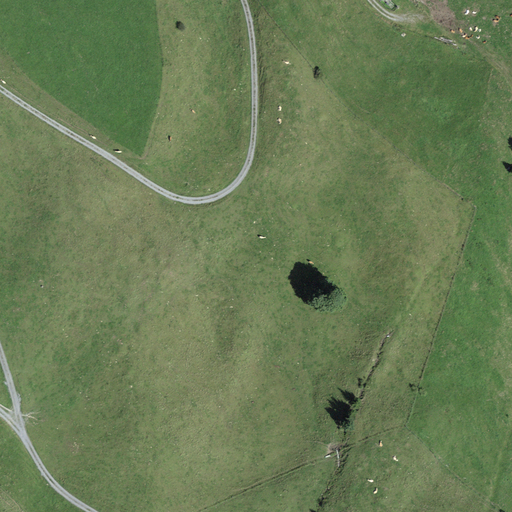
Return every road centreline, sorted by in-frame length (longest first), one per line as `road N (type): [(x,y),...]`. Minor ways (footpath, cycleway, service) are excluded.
road 1 (track): [(0,90),(174,201),(205,199),(235,187),(248,164),(243,0)]
road 2 (track): [(369,0),(386,17),(472,40),(511,83)]
road 3 (track): [(90,511),(58,492),(0,414)]
